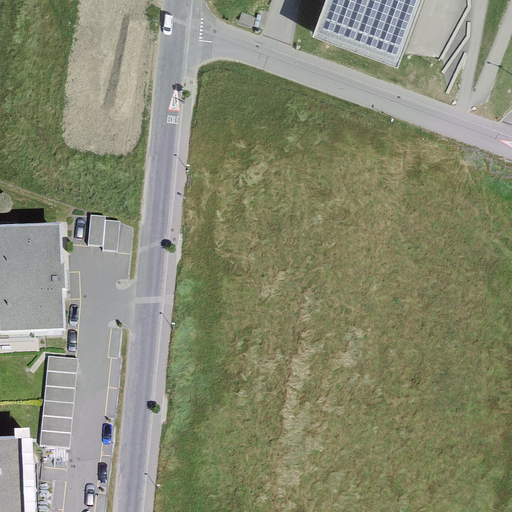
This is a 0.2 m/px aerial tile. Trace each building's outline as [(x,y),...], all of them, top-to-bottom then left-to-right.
[(324,0),(312,32),(398,63),(420,0),(324,0)] [(239,20),(254,26),(257,18),(242,13),(239,20)] [(117,253),(120,223),(105,222),(106,218),(91,217),(88,246),(103,248),(103,252),(117,253)] [(18,337),(62,335),(60,298),(66,298),(65,272),(59,272),(58,235),(4,239),(3,258),(6,317),(8,317),(9,334),(18,334),(18,337)] [(40,447),(70,450),(79,360),(49,357),(40,447)] [(0,511),(28,511),(26,443),(0,444),(0,511)]
